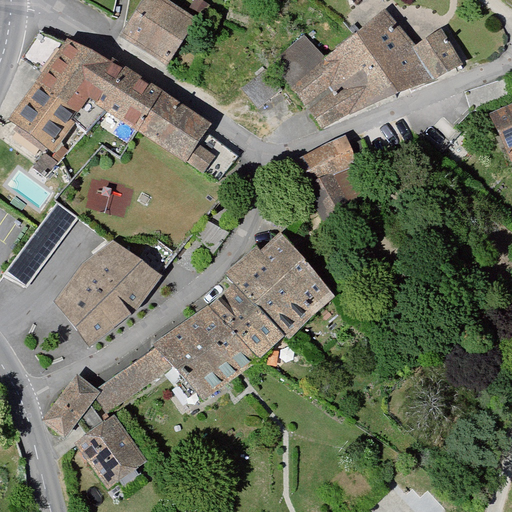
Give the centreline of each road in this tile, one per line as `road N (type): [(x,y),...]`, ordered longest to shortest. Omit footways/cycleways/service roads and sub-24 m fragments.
road 1 (residential): [(21,398),(95,364),(212,278),(262,191),(257,149)]
road 2 (residential): [(12,7),(83,28),(257,149)]
road 3 (residential): [(257,149),(297,149),(511,66)]
